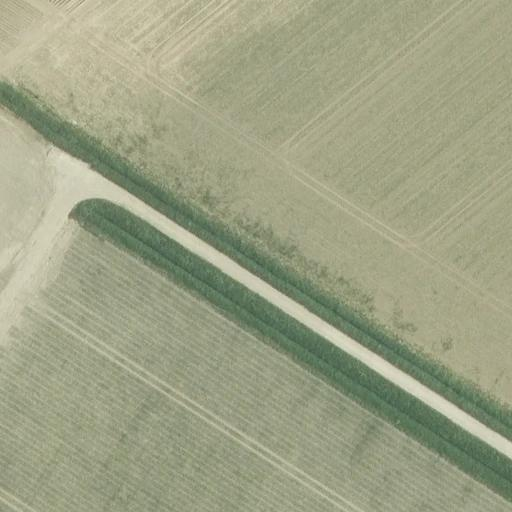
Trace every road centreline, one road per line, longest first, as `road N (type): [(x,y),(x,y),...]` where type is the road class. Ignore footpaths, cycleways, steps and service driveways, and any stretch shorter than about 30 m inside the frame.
road 1 (track): [(44,149),(511,453)]
road 2 (track): [(0,300),(80,176)]
